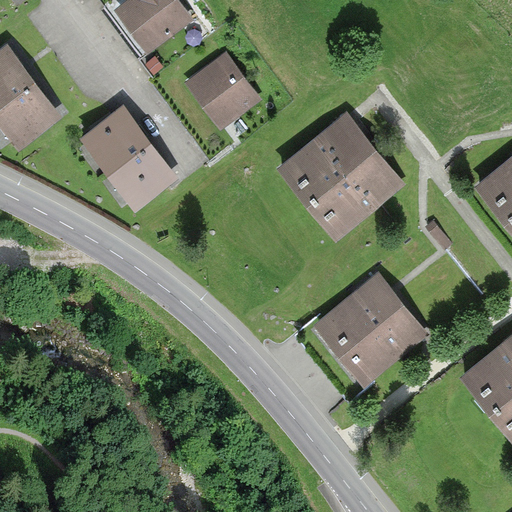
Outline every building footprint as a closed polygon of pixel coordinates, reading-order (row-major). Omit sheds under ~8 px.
[(194,16),(181,0),(127,0),(118,7),(152,49),(194,16)] [(63,111),(9,41),(0,46),(0,120),(17,144),(63,111)] [(263,98),(228,50),(186,80),(221,128),(263,98)] [(179,175),(124,101),(82,133),(135,206),(179,175)] [(406,180),(347,109),(279,164),(334,238),(406,180)] [(511,152),(475,182),(511,227),(511,152)] [(429,331),(379,269),(315,321),(363,384),(429,331)] [(511,329),(461,373),(511,435),(511,329)]
